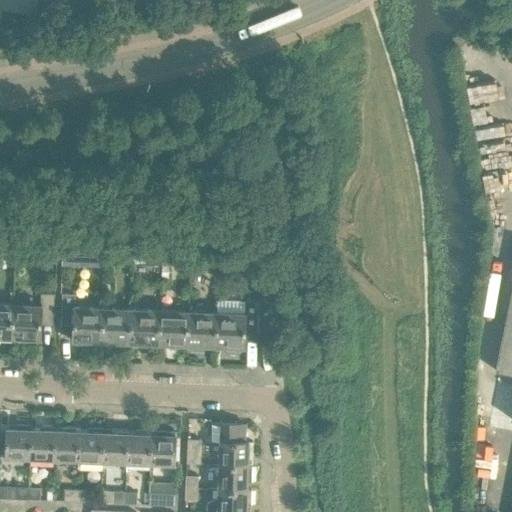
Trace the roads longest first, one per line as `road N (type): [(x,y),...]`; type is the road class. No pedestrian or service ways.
road 1 (residential): [(289,511),(273,404),(0,388)]
road 2 (tertiary): [(0,88),(149,62),(254,32),(327,0)]
